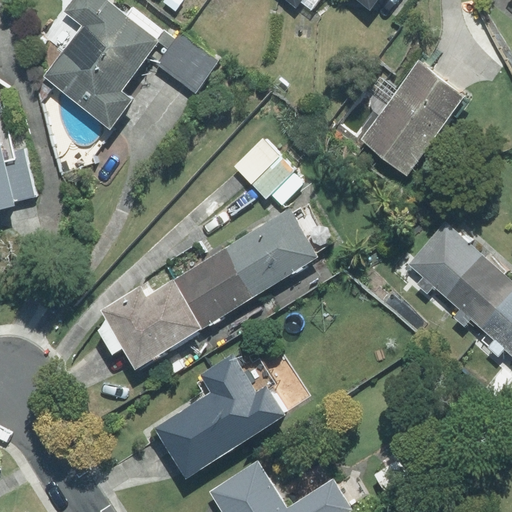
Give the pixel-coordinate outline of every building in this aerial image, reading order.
[(166,37),(115,0),(73,0),(65,11),(84,25),(50,72),(120,123),(142,92),(134,86),(163,47),(176,57),(167,69),(202,94),(226,61),(175,24),(166,37)] [(388,0),(291,0),(299,6),(304,0),(370,0),(381,9),(388,0)] [(474,90),(422,55),(365,140),(417,175),(474,90)] [(0,205),(24,200),(8,121),(0,122),(0,205)] [(285,155),(266,136),(237,165),(256,184),(285,155)] [(144,368),(326,255),(294,204),(162,286),(155,274),(106,305),(144,368)] [(489,340),(506,355),(511,349),(511,269),(450,216),(405,266),(435,293),(441,287),(494,334),(489,340)] [(197,474),(296,411),(276,379),(265,386),(243,352),(210,373),(218,386),(163,421),(197,474)] [(353,511),(361,507),(340,474),(292,504),(264,459),(211,492),(223,511),(353,511)]
